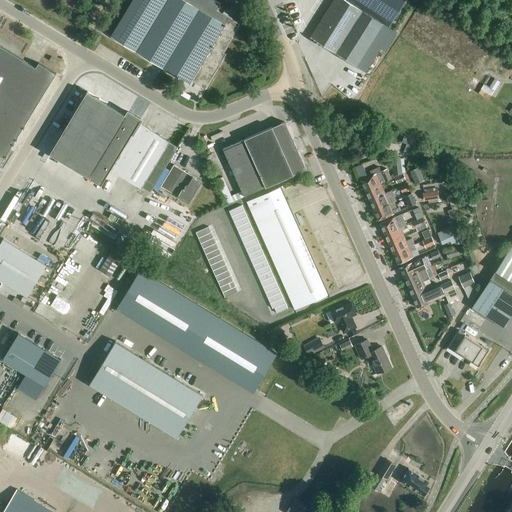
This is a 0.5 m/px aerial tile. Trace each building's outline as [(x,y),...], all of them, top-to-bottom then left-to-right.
[(81,18),(89,4),(81,0),(56,0),(55,3),(81,18)] [(204,88),(225,54),(222,52),(239,23),(216,9),(220,3),(214,0),(131,0),(110,35),(188,83),(190,79),(204,88)] [(333,0),(310,37),(355,66),(382,23),(346,1),(345,0),(333,0)] [(346,0),(346,1),(382,23),(389,27),(405,0),(346,0)] [(96,43),(100,37),(95,35),(92,41),(96,43)] [(34,66),(0,45),(0,155),(3,157),(55,73),(37,62),(34,66)] [(499,82),(494,79),(491,76),(485,86),(483,84),(480,89),(481,89),(479,93),(488,99),(499,82)] [(86,92),(49,154),(89,177),(98,161),(111,169),(110,170),(141,189),(142,188),(150,193),(167,165),(177,148),(177,147),(169,142),(169,141),(138,123),(140,119),(128,111),(126,115),(86,92)] [(308,168),(289,126),(288,123),(288,122),(287,122),(287,121),(286,121),(285,121),(283,122),(280,123),(286,138),(279,141),(272,127),(223,148),(244,197),(294,175),(308,168)] [(405,134),(401,142),(412,146),(415,138),(405,134)] [(351,154),(361,151),(359,144),(349,148),(351,154)] [(388,163),(387,160),(388,160),(386,155),(380,157),(382,162),(383,162),(384,165),(388,163)] [(394,175),(403,173),(401,156),(391,158),(394,175)] [(189,203),(202,182),(173,165),(161,187),(189,203)] [(380,171),(378,167),(369,171),(371,176),(366,178),(361,181),(365,190),(381,183),(391,178),(387,171),(386,169),(380,171)] [(409,171),(415,184),(424,180),(418,167),(409,171)] [(402,174),(394,178),(397,183),(405,180),(402,174)] [(385,193),(381,184),(381,183),(365,190),(370,200),(385,193)] [(407,184),(400,187),(402,192),(410,189),(407,184)] [(294,309),(327,294),(280,187),(247,201),(294,309)] [(374,210),(389,203),(396,200),(391,190),(385,193),(370,200),(374,210)] [(424,201),(439,199),(438,190),(423,193),(424,201)] [(411,192),(404,196),(409,207),(416,203),(411,192)] [(153,205),(159,195),(155,193),(148,203),(146,202),(140,212),(143,214),(150,204),(153,205)] [(476,199),(468,200),(469,207),(477,206),(476,199)] [(389,203),(374,210),(379,220),(394,213),(389,203)] [(272,309),(275,315),(280,312),(287,309),(243,208),(242,206),(241,207),(230,211),(230,212),(231,213),(232,217),(271,305),(272,309)] [(418,207),(413,210),(417,219),(422,216),(418,207)] [(380,224),(385,234),(400,227),(406,224),(402,214),(395,217),(380,224)] [(422,216),(415,220),(418,226),(425,223),(422,216)] [(456,216),(448,218),(450,226),(458,224),(456,216)] [(400,227),(385,234),(389,244),(404,236),(400,227)] [(438,234),(443,245),(459,237),(454,227),(438,234)] [(207,228),(197,232),(226,298),(236,293),(207,228)] [(370,247),(382,271),(389,268),(384,258),(390,255),(378,229),(373,231),(367,234),(373,246),(370,247)] [(428,230),(422,232),(425,239),(430,236),(431,236),(428,230)] [(393,254),(414,244),(411,238),(406,240),(404,236),(389,244),(393,254)] [(425,239),(422,240),(426,248),(434,243),(430,236),(425,239)] [(46,265),(3,239),(0,243),(0,279),(27,296),(46,265)] [(414,244),(393,254),(398,264),(413,257),(411,251),(416,249),(414,244)] [(511,314),(511,244),(480,295),(479,295),(471,307),(503,328),(511,314)] [(445,251),(447,258),(459,255),(459,254),(464,253),(462,246),(458,248),(457,247),(445,251)] [(469,263),(476,261),(473,250),(466,252),(469,263)] [(437,251),(430,254),(433,259),(440,256),(437,251)] [(100,269),(111,276),(121,259),(110,252),(100,269)] [(415,261),(399,267),(404,277),(425,269),(426,268),(421,258),(415,261)] [(425,269),(404,277),(408,287),(424,281),(429,279),(430,278),(426,268),(425,269)] [(188,346),(208,311),(140,270),(119,305),(188,346)] [(441,280),(450,277),(447,270),(438,273),(441,280)] [(458,276),(463,288),(475,283),(470,271),(458,276)] [(424,281),(408,287),(413,297),(428,291),(424,281)] [(451,281),(441,285),(443,292),(454,287),(451,281)] [(428,291),(413,297),(417,307),(431,301),(444,295),(440,286),(428,291)] [(57,296),(50,306),(63,314),(67,313),(70,308),(69,303),(57,296)] [(33,309),(49,320),(56,310),(39,299),(33,309)] [(355,313),(350,302),(342,306),(341,304),(330,309),(336,322),(338,321),(343,332),(355,327),(350,316),(355,313)] [(31,313),(34,308),(25,304),(23,309),(31,313)] [(481,345),(466,335),(459,330),(448,347),(463,357),(463,356),(471,361),(470,362),(478,367),(489,350),(481,345)] [(61,360),(19,334),(3,359),(45,386),(61,360)] [(309,356),(325,347),(319,337),(303,345),(309,356)] [(343,350),(353,346),(351,340),(340,344),(343,350)] [(372,350),(367,340),(355,345),(362,359),(369,355),(377,373),(391,367),(382,346),(372,350)] [(178,437),(203,394),(116,341),(90,384),(178,437)] [(324,364),(320,371),(332,378),(336,372),(324,364)] [(509,456),(508,457),(502,467),(503,468),(504,468),(505,468),(511,458),(511,457),(510,457),(509,456)] [(387,479),(395,465),(385,459),(377,474),(387,479)] [(424,496),(429,487),(426,485),(429,481),(408,468),(400,480),(424,496)] [(386,489),(392,492),(399,480),(393,476),(386,488),(376,482),(375,485),(385,491),(386,489)] [(310,511),(313,509),(296,498),(288,511),(310,511)] [(31,511),(11,499),(2,511),(31,511)]
